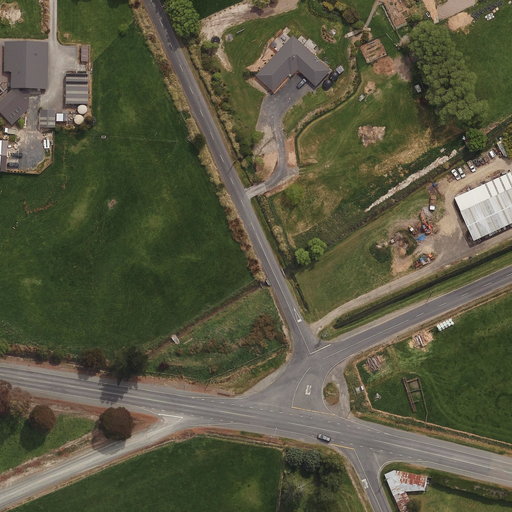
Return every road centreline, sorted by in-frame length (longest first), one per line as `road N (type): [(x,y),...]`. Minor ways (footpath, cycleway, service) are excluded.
road 1 (unclassified): [(315,362),(151,0)]
road 2 (tertiary): [(315,362),(511,273)]
road 3 (unclassified): [(183,417),(0,502)]
road 4 (primary): [(185,405),(0,374)]
road 5 (primary): [(511,473),(357,436)]
